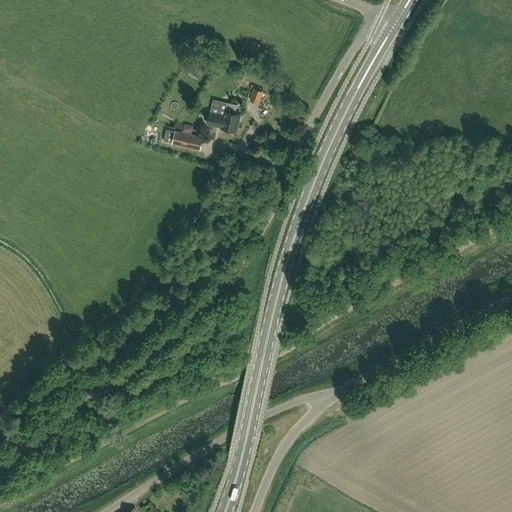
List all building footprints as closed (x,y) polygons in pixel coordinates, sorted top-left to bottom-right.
[(253,41),(244,60),(255,66),(261,54),(259,53),(262,46),(253,41)] [(254,88),(249,101),(259,104),(263,92),(254,88)] [(236,132),(239,122),(241,121),(242,118),(240,116),(240,115),(235,113),(237,105),(227,103),(225,111),(224,115),(220,115),(210,112),(207,124),(221,127),(221,128),(230,130),(229,131),(230,132),(234,133),(235,133),(236,132)] [(182,131),(191,133),(192,126),(184,124),(182,131)] [(175,132),(173,143),(199,150),(202,138),(175,132)]
